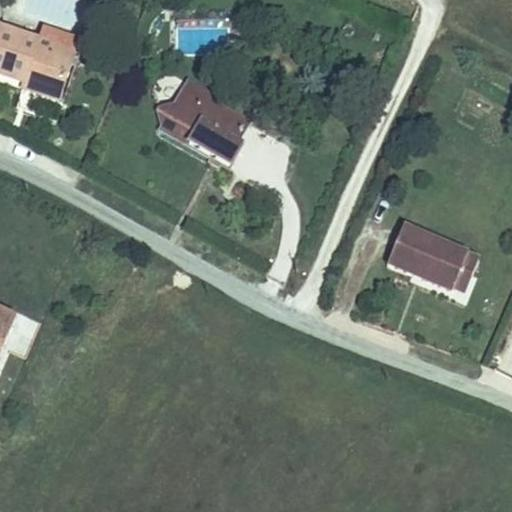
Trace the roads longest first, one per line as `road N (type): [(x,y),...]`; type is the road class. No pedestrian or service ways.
road 1 (residential): [(0,156),(270,304),(511,394)]
road 2 (unknown): [(308,320),(446,0)]
